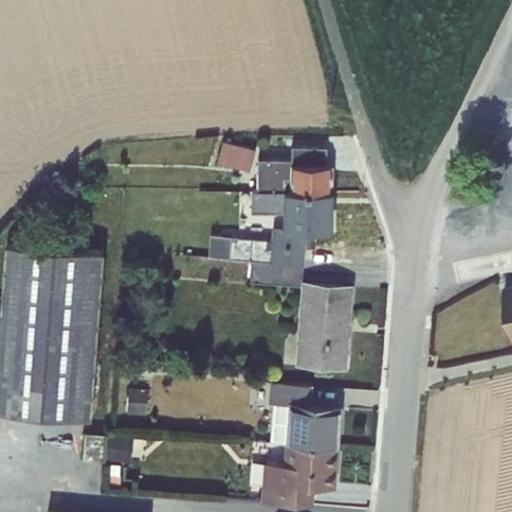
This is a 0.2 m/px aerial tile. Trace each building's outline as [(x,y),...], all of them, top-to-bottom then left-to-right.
[(255,147),(222,139),(217,162),(250,170),(255,147)] [(326,162),(326,144),(292,144),(291,157),(258,156),(257,189),(331,190),(331,162),(326,162)] [(330,228),(331,190),(257,189),(251,189),(251,210),(283,211),(283,225),(272,225),(272,237),(210,232),(208,254),(251,257),(303,261),(305,246),(316,246),(316,228),(330,228)] [(104,248),(5,241),(0,307),(0,409),(92,416),(104,248)] [(301,281),(303,261),(251,257),(249,279),(301,283),(301,281)] [(350,285),(301,281),(301,283),(295,359),(344,363),(350,285)] [(312,382),(270,379),(268,401),(275,401),(272,440),(285,441),(337,445),(340,404),(310,402),(312,382)] [(148,386),(128,385),(126,412),(146,413),(148,386)] [(105,431),(84,430),(82,457),(104,458),(105,431)] [(133,435),(107,433),(106,458),(131,460),(133,435)] [(334,485),(337,445),(285,441),(284,461),(264,459),(260,499),(308,503),(308,501),(296,500),(297,482),(315,483),(334,485)] [(297,482),(296,500),(308,501),(308,503),(314,503),(315,483),(297,482)]
